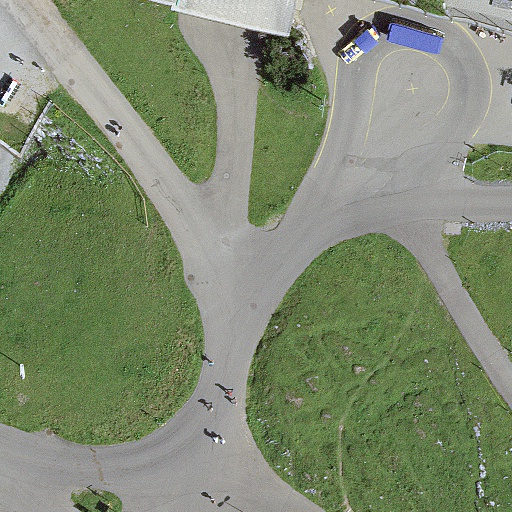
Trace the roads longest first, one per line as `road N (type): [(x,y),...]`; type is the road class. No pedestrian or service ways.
road 1 (residential): [(18,0),(207,249),(237,329)]
road 2 (residential): [(511,203),(334,212),(267,275),(237,329)]
road 3 (residential): [(237,329),(201,446)]
